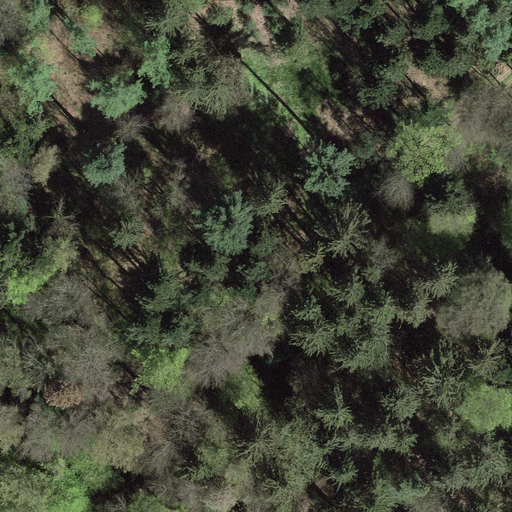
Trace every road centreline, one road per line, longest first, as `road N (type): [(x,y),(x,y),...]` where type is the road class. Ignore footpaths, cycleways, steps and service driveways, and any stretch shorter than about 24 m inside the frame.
road 1 (track): [(0,475),(511,75)]
road 2 (track): [(319,511),(177,406),(138,394),(102,398)]
